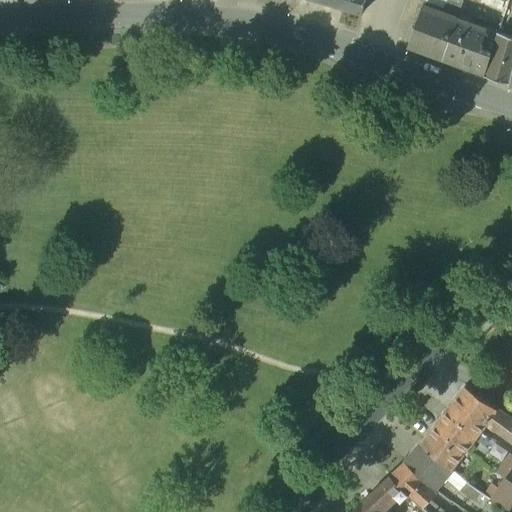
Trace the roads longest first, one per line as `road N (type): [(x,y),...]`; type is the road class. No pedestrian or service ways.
road 1 (unclassified): [(511,106),(269,25),(0,17)]
road 2 (tertiary): [(511,273),(430,348),(284,511)]
